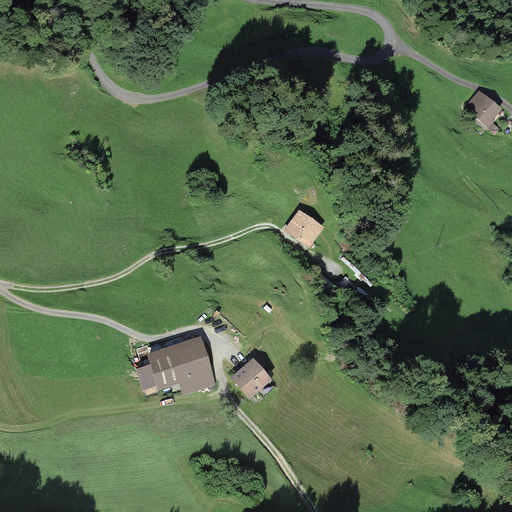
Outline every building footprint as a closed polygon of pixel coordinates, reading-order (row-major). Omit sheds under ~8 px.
[(475,106),(469,113),(487,128),(493,121),(491,120),(500,110),(478,91),(469,101),(475,106)] [(498,128),(493,124),(489,129),(494,133),(498,128)] [(297,214),(285,231),(307,247),(320,229),(297,214)] [(199,337),(145,354),(157,391),(179,384),(182,394),(214,384),(199,337)] [(237,373),(231,378),(248,399),(268,382),(251,361),(241,369),(239,366),(234,370),(237,373)]
